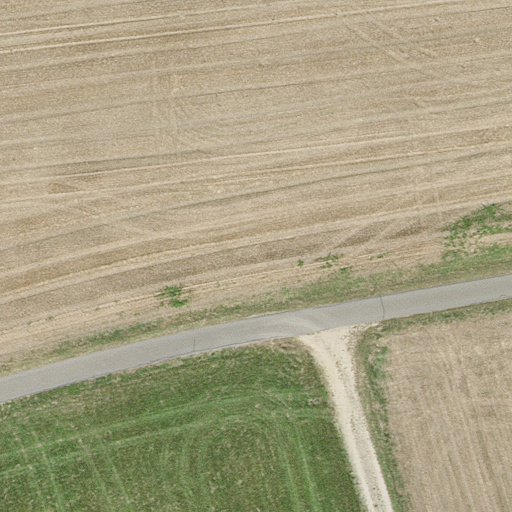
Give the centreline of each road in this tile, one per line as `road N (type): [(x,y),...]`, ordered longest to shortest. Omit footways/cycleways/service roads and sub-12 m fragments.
road 1 (unclassified): [(0,390),(155,348),(511,284)]
road 2 (track): [(379,511),(319,318)]
